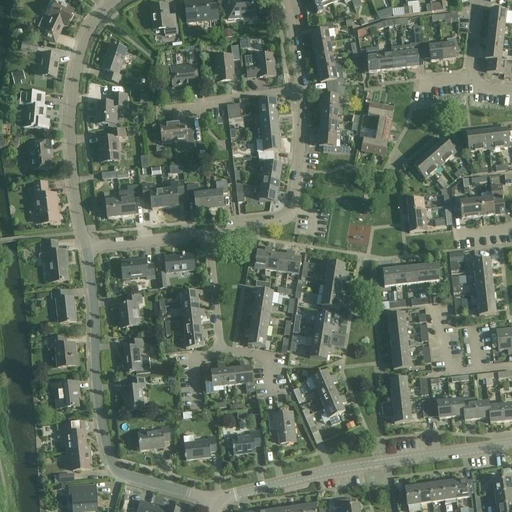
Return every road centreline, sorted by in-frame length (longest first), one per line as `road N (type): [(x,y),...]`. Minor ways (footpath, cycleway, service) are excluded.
road 1 (residential): [(216,501),(117,473),(99,426),(84,247)]
road 2 (tertiary): [(216,501),(363,464),(511,444)]
road 3 (residential): [(84,247),(73,199),(71,98),(84,40),(117,0)]
road 4 (residential): [(211,233),(288,216),(301,89)]
road 5 (residential): [(170,110),(301,89)]
road 6 (residential): [(84,247),(211,233)]
road 7 (residential): [(219,353),(211,233)]
